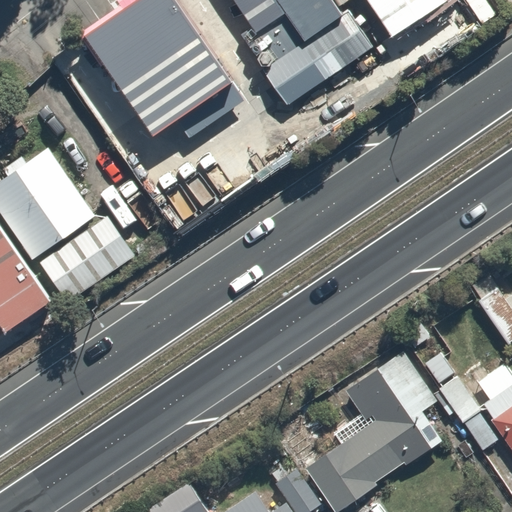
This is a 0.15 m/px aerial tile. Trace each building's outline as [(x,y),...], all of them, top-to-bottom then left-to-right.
[(174,0),(132,0),(81,35),(151,135),(177,117),(190,136),(244,99),(174,0)] [(342,14),(332,0),(277,0),(282,6),(305,40),(342,14)] [(443,0),(442,0),(367,0),(390,35),(443,0)] [(282,6),(240,34),(287,103),(372,46),(348,10),(342,14),(305,40),(282,6)] [(26,162),(0,179),(0,262),(8,275),(73,229),(26,162)] [(113,259),(91,228),(19,279),(41,309),(113,259)] [(511,287),(496,266),(469,285),(511,345),(511,287)] [(0,325),(25,308),(0,272),(0,325)] [(418,311),(397,326),(485,451),(506,436),(511,444),(511,353),(507,346),(464,376),(418,311)] [(411,350),(350,390),(365,412),(338,430),(349,446),(315,469),(344,511),(347,511),(383,488),(380,484),(412,463),(415,466),(452,441),(432,411),(445,402),(411,350)] [(305,428),(288,441),(309,467),(325,454),(305,428)] [(282,483),(277,487),(298,511),(314,511),(328,501),(302,469),(294,475),(285,465),(274,474),(282,483)] [(280,511),(265,490),(234,511),(280,511)]
